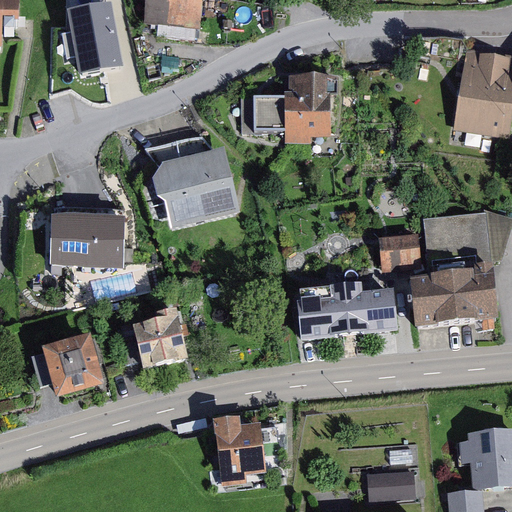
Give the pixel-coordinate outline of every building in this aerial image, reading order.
[(0,0),(0,53),(2,53),(2,31),(16,31),(16,0),(0,0)] [(201,0),(148,0),(146,22),(198,29),(201,0)] [(126,8),(74,19),(82,53),(134,42),(126,8)] [(74,77),(71,40),(54,42),(57,78),(74,77)] [(511,59),(469,52),(455,129),(509,138),(511,119),(511,59)] [(336,80),(287,81),(287,96),(253,97),(254,130),(286,129),(287,142),(309,142),(309,136),(329,136),(328,95),(336,95),(336,80)] [(187,158),(163,164),(154,178),(158,195),(166,199),(173,228),(239,212),(224,149),(187,158)] [(93,216),(54,216),(54,267),(122,267),(123,216),(93,216)] [(431,244),(387,247),(388,275),(432,273),(431,244)] [(511,299),(510,275),(424,284),(429,338),(511,330),(511,299)] [(342,311),(308,313),(309,344),(414,337),(412,305),(385,307),(384,294),(341,297),(342,311)] [(195,325),(145,336),(156,382),(206,370),(195,325)] [(87,336),(46,349),(47,354),(56,385),(60,399),(102,386),(87,336)] [(134,338),(121,341),(127,367),(133,366),(141,364),(134,338)] [(47,354),(32,359),(41,390),(48,388),(56,385),(47,354)] [(271,421),(220,429),(229,486),(280,478),(271,421)] [(511,437),(474,438),(474,447),(465,448),(466,464),(480,464),(481,494),(490,494),(511,493),(511,437)] [(372,503),(419,500),(417,471),(370,474),(372,503)] [(481,494),(453,494),(453,511),(490,511),(490,494),(481,494)]
